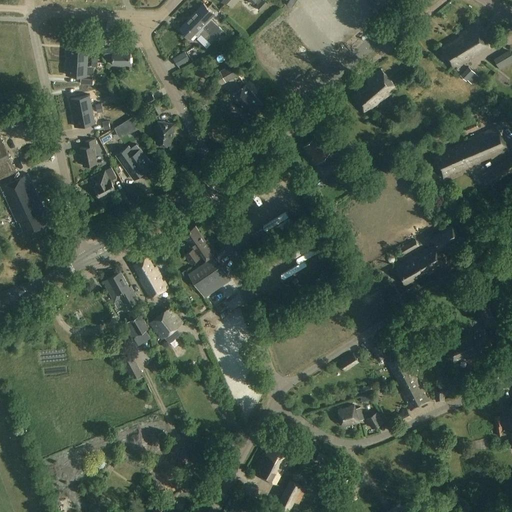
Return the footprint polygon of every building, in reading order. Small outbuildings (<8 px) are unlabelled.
[(260,12),(269,18),(277,8),(268,1),(260,12)] [(192,16),(216,39),(223,31),(210,18),(214,14),(204,4),(192,16)] [(314,64),(320,60),(287,15),(270,27),(272,31),(265,36),(291,73),(301,66),(304,70),(314,63),(314,64)] [(216,39),(192,16),(180,28),(190,38),(195,34),(198,37),(201,34),(211,43),(216,39)] [(490,48),(476,25),(459,35),(460,37),(442,48),(453,67),(471,56),(472,58),(490,48)] [(67,57),(67,60),(88,61),(88,47),(69,46),(69,57),(67,57)] [(120,50),(120,49),(105,49),(106,60),(113,60),(113,65),(130,65),(130,50),(120,50)] [(190,59),(185,51),(173,59),(178,66),(190,59)] [(511,56),(509,52),(494,61),(500,71),(511,64),(511,56)] [(67,60),(67,63),(68,63),(68,75),(87,76),(88,61),(67,60)] [(243,73),(237,62),(220,71),(226,82),(243,73)] [(479,77),(469,67),(461,75),(467,81),(468,80),(472,84),(479,77)] [(397,88),(381,70),(367,82),(368,83),(352,97),(366,113),(384,97),(385,99),(397,88)] [(263,105),(245,84),(229,98),(238,107),(240,106),(249,117),(263,105)] [(90,96),(71,100),(73,111),(72,111),(72,114),(93,110),(90,96)] [(162,112),(159,106),(154,108),(157,115),(162,112)] [(93,110),(72,114),(73,117),(75,117),(77,128),(96,124),(93,110)] [(136,129),(131,119),(115,127),(120,137),(136,129)] [(111,120),(100,121),(102,131),(113,130),(111,120)] [(175,123),(158,121),(157,130),(158,130),(156,143),(171,145),(173,132),(175,123)] [(508,149),(497,127),(468,140),(469,142),(434,158),(444,178),(508,149)] [(0,181),(17,174),(0,136),(0,181)] [(327,150),(315,137),(304,146),(314,158),(312,159),(317,164),(322,160),(326,165),(323,168),(328,173),(341,162),(329,148),(327,150)] [(97,146),(95,139),(85,141),(86,147),(80,148),(83,166),(97,163),(94,146),(97,146)] [(129,147),(117,156),(134,179),(140,175),(141,177),(153,167),(137,145),(131,149),(129,147)] [(511,172),(511,156),(481,176),(488,187),(511,172)] [(117,178),(112,167),(91,178),(95,186),(101,198),(116,190),(111,181),(117,178)] [(50,221),(28,174),(1,186),(17,223),(20,221),(27,236),(44,228),(42,224),(50,221)] [(60,199),(51,179),(46,182),(55,201),(60,199)] [(99,207),(96,202),(90,205),(92,210),(99,207)] [(461,239),(453,225),(432,237),(436,244),(396,268),(405,283),(424,272),(425,273),(427,271),(429,274),(447,263),(439,251),(461,239)] [(210,246),(196,226),(183,234),(190,244),(189,245),(192,250),(185,254),(191,264),(200,258),(198,254),(201,252),(207,261),(189,274),(205,297),(231,279),(216,256),(215,256),(209,247),(210,246)] [(419,246),(415,239),(401,247),(405,255),(419,246)] [(494,260),(488,253),(479,262),(485,269),(494,260)] [(154,268),(148,257),(134,265),(141,278),(139,279),(150,299),(168,288),(156,267),(154,268)] [(130,288),(121,272),(104,281),(108,287),(107,288),(115,302),(121,299),(126,309),(140,301),(132,286),(130,288)] [(21,305),(39,293),(36,289),(19,301),(21,305)] [(486,327),(497,322),(488,302),(477,308),(486,327)] [(171,305),(149,323),(162,339),(184,322),(171,305)] [(149,329),(140,314),(123,324),(132,339),(149,329)] [(493,347),(483,326),(469,333),(470,335),(448,345),(455,361),(470,354),(471,356),(493,347)] [(385,358),(379,345),(372,348),(378,361),(385,358)] [(422,353),(427,363),(433,360),(428,350),(422,353)] [(360,362),(354,353),(339,362),(346,371),(360,362)] [(399,382),(415,374),(409,363),(410,363),(405,353),(388,362),(394,375),(395,374),(399,382)] [(142,372),(133,355),(123,361),(132,378),(142,372)] [(415,374),(399,382),(405,394),(404,395),(411,411),(430,401),(422,386),(421,386),(415,374)] [(359,389),(361,393),(373,389),(371,385),(359,389)] [(444,402),(444,390),(436,390),(436,402),(444,402)] [(369,393),(360,396),(362,402),(371,399),(369,393)] [(511,401),(503,404),(511,439),(511,401)] [(356,409),(355,405),(339,409),(343,425),(359,421),(361,420),(364,419),(361,408),(356,409)] [(412,418),(407,407),(402,410),(403,412),(396,415),(400,424),(412,418)] [(385,422),(378,411),(366,418),(372,429),(385,422)] [(494,416),(498,436),(503,435),(500,415),(494,416)] [(295,444),(277,434),(267,453),(264,452),(253,472),(276,484),(287,465),(284,463),(295,444)] [(334,454),(318,447),(313,457),(329,465),(334,454)] [(167,462),(154,471),(171,495),(184,486),(167,462)] [(358,498),(352,478),(340,482),(346,502),(358,498)] [(291,480),(279,502),(288,506),(286,509),(289,511),(294,501),(299,504),(307,489),(291,480)] [(167,511),(172,506),(161,499),(152,511),(167,511)]
